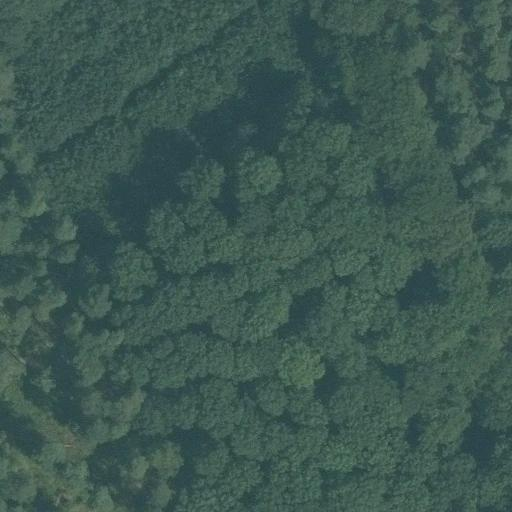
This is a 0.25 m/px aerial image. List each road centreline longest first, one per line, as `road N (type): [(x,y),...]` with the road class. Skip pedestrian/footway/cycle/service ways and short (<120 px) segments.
road 1 (track): [(511,402),(340,0)]
road 2 (track): [(284,0),(0,205)]
road 3 (track): [(388,511),(511,430)]
